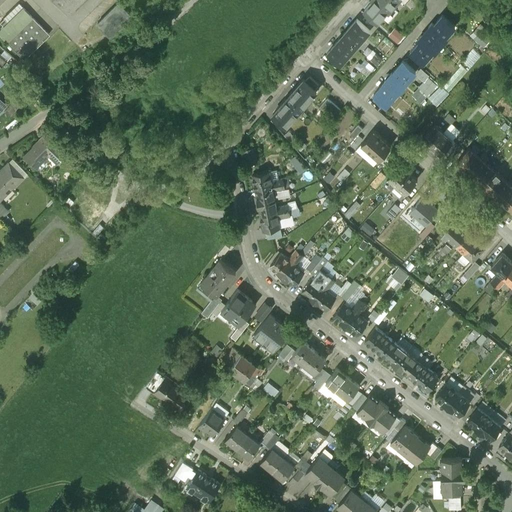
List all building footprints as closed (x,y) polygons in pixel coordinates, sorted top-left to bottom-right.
[(54,0),(68,14),(81,0),(54,0)] [(130,0),(120,0),(97,22),(110,36),(139,8),(130,0)] [(130,0),(139,8),(144,14),(157,0),(130,0)] [(371,0),(373,1),(364,10),(377,22),(387,11),(389,13),(393,9),(391,7),(396,2),(398,3),(400,0),(371,0)] [(23,7),(8,22),(4,18),(0,21),(0,22),(3,26),(0,29),(0,34),(23,58),(49,35),(23,7)] [(432,23),(429,27),(430,29),(422,37),(421,36),(417,40),(420,42),(411,51),(424,62),(433,51),(436,53),(439,49),(438,48),(443,42),(444,44),(448,39),(446,37),(455,27),(443,16),(434,25),(432,23)] [(356,19),(345,32),(345,31),(337,40),(338,41),(327,53),(339,64),(351,50),(352,50),(357,44),(369,30),(356,19)] [(403,60),(392,72),(391,71),(384,80),(384,81),(373,93),(386,104),(398,90),(398,91),(404,85),(403,84),(415,71),(403,60)] [(420,65),(414,72),(424,81),(411,93),(420,102),(438,83),(420,65)] [(303,80),(292,92),(291,91),(283,100),(284,101),(273,113),(286,124),(298,111),(304,105),(303,104),(316,91),(303,80)] [(21,81),(14,88),(19,91),(25,84),(21,81)] [(428,97),(437,105),(449,92),(441,84),(428,97)] [(341,109),(327,98),(319,107),(333,119),(341,109)] [(454,118),(449,113),(444,117),(450,122),(454,118)] [(454,118),(450,122),(456,128),(460,124),(454,118)] [(358,124),(350,133),(354,137),(362,128),(358,124)] [(434,124),(422,138),(431,146),(443,131),(434,124)] [(493,125),(483,135),(487,139),(497,130),(493,125)] [(71,143),(56,129),(51,135),(65,149),(71,143)] [(373,130),(361,144),(370,152),(382,137),(373,130)] [(46,131),(23,154),(36,166),(52,150),(60,158),(67,151),(65,149),(51,135),(46,131)] [(443,131),(431,146),(439,153),(452,139),(443,131)] [(382,137),(370,152),(378,159),(391,145),(382,137)] [(469,147),(456,161),(465,169),(478,155),(469,147)] [(478,155),(465,169),(474,177),(486,163),(478,155)] [(295,156),(291,158),(296,166),(297,164),(300,169),(296,171),(297,173),(306,168),(301,162),(300,162),(295,156)] [(9,161),(0,169),(0,198),(2,196),(0,195),(9,186),(11,188),(23,176),(9,161)] [(399,163),(387,177),(396,185),(408,171),(399,163)] [(500,174),(496,170),(496,171),(486,163),(474,177),(497,197),(509,183),(500,175),(500,174)] [(269,170),(252,174),(255,188),(283,183),(283,182),(283,178),(271,180),(269,170)] [(408,171),(396,185),(404,193),(417,179),(408,171)] [(283,183),(255,188),(258,202),(274,198),(273,190),(284,188),(284,187),(283,183)] [(511,185),(509,183),(497,197),(505,205),(511,197),(511,185)] [(438,210),(422,197),(411,210),(416,215),(411,222),(420,229),(425,223),(426,224),(438,210)] [(274,198),(258,202),(260,215),(289,209),(288,204),(276,207),(274,198)] [(395,203),(390,208),(395,213),(400,208),(395,203)] [(289,209),(260,215),(263,230),(280,226),(278,216),(289,214),(290,214),(289,209)] [(289,214),(278,216),(280,226),(291,224),(289,214)] [(455,219),(449,225),(448,225),(442,232),(441,233),(446,237),(446,236),(455,245),(468,230),(455,219)] [(468,230),(455,245),(459,247),(457,250),(462,254),(476,238),(468,230)] [(476,238),(462,254),(467,259),(469,257),(473,260),(485,246),(476,238)] [(310,239),(300,252),(304,255),(314,242),(310,239)] [(226,243),(218,253),(223,256),(230,247),(226,243)] [(446,245),(438,253),(443,257),(451,249),(446,245)] [(288,258),(280,252),(270,265),(282,275),(300,252),(296,249),(288,258)] [(300,252),(282,275),(293,284),(304,271),(303,270),(306,267),(305,267),(307,265),(300,260),(304,255),(300,252)] [(307,265),(305,267),(306,267),(310,271),(323,256),(318,252),(307,265)] [(511,265),(511,262),(502,254),(491,267),(498,273),(490,282),(494,286),(511,265)] [(310,271),(315,275),(320,268),(321,268),(328,259),(323,255),(310,271)] [(220,259),(202,282),(217,294),(236,271),(220,259)] [(475,261),(463,275),(468,279),(480,266),(475,261)] [(386,282),(399,290),(409,272),(396,265),(386,282)] [(511,265),(494,286),(498,289),(506,280),(511,285),(511,265)] [(312,277),(302,290),(313,300),(331,277),(321,268),(320,268),(315,275),(313,278),(312,277)] [(331,277),(313,300),(325,309),(336,296),(328,289),(335,280),(331,277)] [(347,280),(337,292),(342,296),(352,284),(351,284),(347,280)] [(352,284),(342,296),(346,299),(347,299),(352,293),(359,284),(354,280),(351,284),(352,284)] [(238,289),(226,303),(226,304),(222,309),(222,310),(240,324),(244,318),(256,303),(238,289)] [(352,293),(347,299),(346,299),(344,302),(352,308),(359,299),(352,293)] [(213,299),(203,312),(209,317),(213,311),(219,303),(213,299)] [(359,299),(352,308),(355,311),(363,302),(359,299)] [(219,303),(213,311),(218,315),(222,310),(222,309),(226,304),(221,300),(219,303)] [(265,302),(255,314),(261,319),(271,306),(265,302)] [(344,302),(333,315),(345,325),(355,311),(352,308),(344,302)] [(363,302),(355,311),(359,314),(367,305),(363,302)] [(411,305),(403,316),(406,318),(414,307),(411,305)] [(372,319),(377,311),(372,308),(368,316),(372,319)] [(355,311),(345,325),(357,334),(367,320),(359,314),(355,311)] [(381,312),(374,320),(378,324),(385,316),(381,312)] [(269,313),(252,336),(262,344),(279,321),(269,313)] [(511,318),(509,317),(501,326),(505,329),(511,320),(511,318)] [(240,324),(231,335),(236,339),(249,322),(244,318),(240,324)] [(279,321),(262,344),(272,351),(289,329),(279,321)] [(386,335),(375,327),(365,340),(375,349),(386,335)] [(391,329),(386,335),(375,349),(386,357),(401,337),(391,329)] [(401,337),(386,357),(396,365),(411,345),(401,337)] [(303,341),(292,355),(303,363),(314,350),(303,341)] [(223,348),(216,343),(210,351),(217,356),(223,348)] [(241,353),(231,345),(225,352),(229,355),(235,360),(243,367),(248,359),(241,353)] [(411,345),(396,365),(406,373),(421,354),(422,354),(422,353),(411,345)] [(314,350),(303,363),(315,372),(319,366),(325,359),(314,350)] [(421,354),(406,373),(417,381),(432,362),(432,361),(435,358),(429,353),(425,357),(422,354),(421,354)] [(235,360),(229,355),(227,358),(225,357),(223,359),(231,365),(235,360)] [(442,363),(436,358),(435,358),(432,361),(432,362),(439,367),(442,363)] [(256,365),(248,359),(243,367),(250,372),(254,368),(256,365)] [(231,365),(229,367),(237,374),(243,367),(235,360),(231,365)] [(439,367),(432,362),(417,381),(428,390),(438,376),(442,380),(447,374),(439,367)] [(511,366),(509,364),(494,383),(498,386),(511,369),(511,366)] [(325,370),(319,366),(315,372),(312,376),(317,380),(325,370)] [(250,372),(243,367),(237,374),(246,381),(246,382),(250,385),(252,382),(254,384),(258,379),(254,376),(250,372)] [(330,375),(326,381),(337,390),(348,376),(336,367),(330,375)] [(254,368),(250,372),(254,376),(256,373),(258,375),(260,372),(254,368)] [(157,369),(145,385),(154,392),(166,375),(157,369)] [(325,370),(317,380),(323,384),(326,381),(330,375),(325,370)] [(188,391),(166,375),(154,392),(176,407),(188,391)] [(215,376),(206,387),(210,390),(219,379),(215,376)] [(359,385),(348,376),(337,390),(348,399),(359,385)] [(438,377),(432,384),(436,387),(442,380),(438,377)] [(279,390),(268,381),(263,388),(274,396),(279,390)] [(458,392),(446,382),(435,396),(447,405),(458,392)] [(474,395),(463,386),(458,392),(470,401),(474,404),(480,397),(477,394),(476,393),(474,395)] [(458,392),(447,405),(459,414),(470,401),(458,392)] [(368,394),(356,410),(365,417),(366,416),(377,401),(368,394)] [(346,400),(338,411),(343,415),(352,405),(346,400)] [(377,401),(366,416),(374,423),(386,408),(387,408),(378,400),(377,401)] [(494,410),(482,401),(478,407),(489,417),(494,410)] [(225,417),(212,407),(198,426),(200,428),(202,426),(212,433),(225,417)] [(478,407),(477,407),(467,421),(479,430),(489,417),(478,407)] [(242,408),(233,419),(238,422),(247,412),(242,408)] [(386,408),(374,423),(374,424),(382,430),(394,415),(386,408)] [(506,420),(494,410),(489,417),(501,426),(506,420)] [(401,417),(394,427),(398,430),(404,424),(406,421),(401,417)] [(489,417),(479,430),(491,439),(501,426),(489,417)] [(398,430),(390,441),(399,448),(412,431),(408,429),(409,428),(404,424),(398,430)] [(237,425),(226,438),(238,447),(248,434),(237,425)] [(268,431),(260,440),(266,445),(274,435),(268,431)] [(412,431),(399,448),(408,455),(421,438),(417,435),(412,431)] [(511,434),(509,432),(498,446),(510,455),(511,452),(511,434)] [(248,434),(238,447),(249,456),(259,443),(248,434)] [(421,438),(408,455),(416,462),(425,451),(430,444),(425,440),(424,441),(421,438)] [(430,444),(425,451),(430,454),(437,446),(432,441),(430,444)] [(437,446),(430,454),(435,458),(442,449),(437,446)] [(272,447),(261,460),(272,470),(283,456),(272,447)] [(320,454),(307,469),(315,477),(327,462),(328,463),(328,462),(320,454)] [(283,456),(272,470),(283,479),(294,465),(283,456)] [(460,457),(441,458),(442,469),(461,468),(460,457)] [(194,469),(183,462),(176,474),(186,481),(189,476),(193,479),(197,473),(193,470),(194,469)] [(327,462),(315,477),(323,485),(324,484),(336,470),(336,469),(328,463),(327,462)] [(300,468),(293,476),(298,480),(305,472),(300,468)] [(461,468),(442,469),(443,480),(461,479),(462,479),(461,468)] [(336,470),(324,484),(332,491),(345,476),(336,469),(336,470)] [(193,479),(188,488),(190,489),(188,491),(193,494),(194,492),(203,497),(202,499),(206,502),(207,500),(209,501),(220,483),(199,470),(193,479)] [(461,479),(443,480),(442,480),(442,491),(460,490),(462,490),(461,479)] [(346,484),(335,498),(340,502),(351,488),(346,484)] [(340,502),(338,503),(347,510),(359,496),(360,496),(360,495),(351,488),(340,502)] [(158,511),(163,504),(150,496),(139,511),(158,511)] [(359,496),(347,510),(347,511),(360,511),(368,503),(360,496),(359,496)] [(460,496),(449,497),(449,508),(461,508),(460,496)] [(368,503),(360,511),(374,511),(377,509),(368,502),(368,503)]
